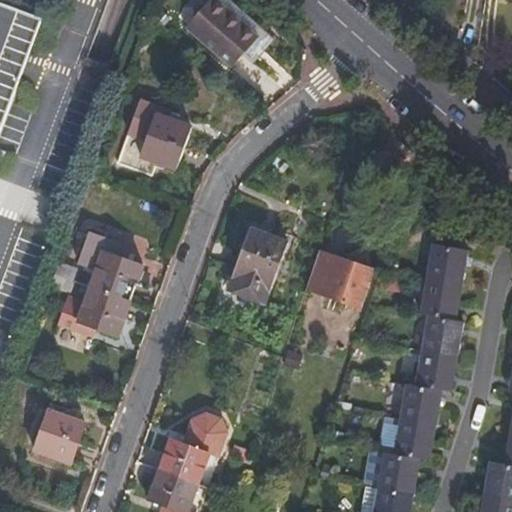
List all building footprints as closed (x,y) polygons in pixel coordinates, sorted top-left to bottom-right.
[(208,0),(185,27),(230,67),(257,37),(215,0),(208,0)] [(0,126),(39,20),(0,6),(0,126)] [(119,164),(156,177),(160,163),(179,170),(194,130),(156,116),(159,108),(141,102),(119,164)] [(255,300),(267,304),(288,242),(249,230),(229,291),(241,295),(242,300),(251,303),(255,300)] [(100,271),(94,288),(133,302),(146,265),(130,259),(120,256),(124,245),(111,240),(111,239),(92,233),(81,264),(100,271)] [(130,247),(124,245),(120,256),(130,259),(132,252),(132,250),(132,249),(131,248),(130,247)] [(408,511),(417,459),(428,461),(440,392),(450,393),(461,325),(452,323),(465,251),(429,246),(417,318),(426,319),(414,388),(405,386),(394,456),(383,454),(372,511),(408,511)] [(375,271),(320,251),(307,289),(362,308),(375,271)] [(57,275),(77,282),(81,270),(61,263),(57,275)] [(52,287),(72,294),(77,282),(57,275),(52,287)] [(133,302),(94,288),(89,304),(71,298),(69,304),(61,325),(90,335),(93,328),(119,338),(133,302)] [(511,511),(511,360),(507,394),(511,394),(500,465),(485,462),(477,511),(511,511)] [(51,411),(67,416),(68,411),(53,406),(51,411)] [(36,451),(73,465),(88,424),(51,411),(36,451)] [(172,440),(161,470),(208,487),(219,457),(227,432),(221,418),(206,413),(193,421),(187,438),(185,445),(179,443),(172,440)] [(182,436),(179,443),(185,445),(187,438),(182,436)] [(208,487),(161,470),(149,503),(167,509),(165,511),(200,511),(209,488),(208,487)] [(0,503),(5,505),(11,491),(0,486),(0,503)]
